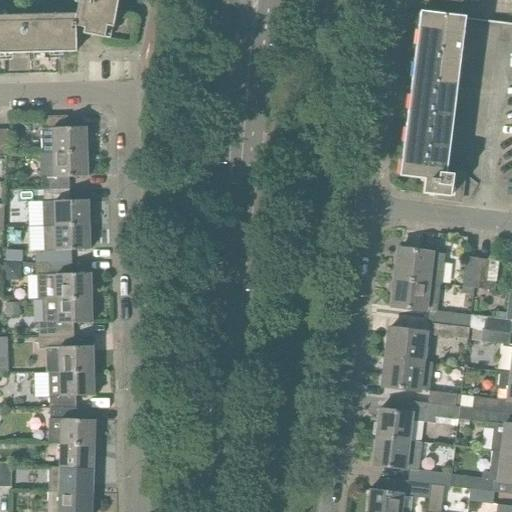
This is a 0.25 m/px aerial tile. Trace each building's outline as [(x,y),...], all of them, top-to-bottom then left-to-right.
[(112,28),(117,0),(78,0),(76,15),(0,16),(0,55),(76,53),(75,21),(85,23),(82,35),(104,39),(106,27),(112,28)] [(445,174),(446,171),(456,84),(412,78),(400,177),(425,180),(423,195),(451,198),(454,175),(445,174)] [(52,154),(85,153),(87,153),(87,151),(85,151),(85,129),(86,129),(86,127),(67,128),(67,116),(40,117),(41,130),(51,130),(52,154)] [(0,157),(8,157),(8,131),(0,130),(0,157)] [(43,191),(69,190),(68,178),(88,177),(87,175),(86,175),(85,153),(52,154),(52,178),(42,178),(43,191)] [(54,227),(87,226),(89,226),(89,224),(87,225),(87,202),(88,202),(88,201),(69,201),(69,190),(43,191),(43,228),(54,227)] [(35,264),(71,263),(70,251),(90,250),(90,248),(88,249),(87,226),(54,227),(55,251),(35,252),(35,264)] [(427,283),(440,285),(443,255),(398,249),(395,279),(427,283)] [(462,287),(478,289),(482,260),(466,258),(462,287)] [(495,285),(498,262),(482,260),(478,289),(494,291),(495,285)] [(56,300),(90,299),(91,299),(91,298),(89,298),(89,275),(90,275),(90,274),(71,274),(71,263),(35,264),(36,276),(55,276),(56,300)] [(391,307),(424,311),(427,283),(395,279),(391,307)] [(511,322),(511,293),(509,293),(506,320),(487,318),(486,331),(510,334),(511,322)] [(38,337),(73,336),(73,324),(92,323),(92,322),(90,322),(90,299),(56,300),(42,300),(43,325),(38,325),(38,337)] [(471,316),(434,312),(429,311),(429,312),(427,323),(432,324),(469,328),(471,316)] [(472,329),(481,330),(486,331),(487,318),(471,316),(469,328),(472,329)] [(468,340),(469,328),(432,324),(431,335),(459,339),(468,340)] [(386,358),(425,363),(428,334),(389,329),(386,358)] [(486,331),(481,330),(480,342),(509,346),(510,334),(486,331)] [(48,373),(92,372),(93,372),(93,371),(92,371),(91,348),(93,348),(93,347),(73,347),(73,336),(38,337),(38,350),(48,350),(48,373)] [(421,392),(423,379),(430,380),(432,364),(425,363),(386,358),(382,387),(421,392)] [(49,409),(75,409),(75,397),(94,396),(94,395),(92,395),(92,372),(48,373),(49,409)] [(507,390),(505,401),(511,402),(511,374),(509,374),(500,372),(498,389),(507,390)] [(428,404),(459,408),(461,396),(429,392),(428,404)] [(499,401),(473,397),(472,409),(497,412),(499,401)] [(375,438),(410,442),(413,421),(435,424),(435,418),(458,421),(458,420),(459,408),(428,404),(412,402),(411,414),(379,410),(375,438)] [(488,423),(496,424),(497,412),(472,409),(459,408),(458,420),(488,423)] [(59,445),(93,447),(94,447),(94,445),(93,445),(93,423),(95,423),(95,421),(75,420),(75,409),(49,409),(50,420),(49,420),(48,445),(59,445)] [(511,424),(502,423),(501,438),(492,437),(490,452),(491,453),(511,454),(511,424)] [(372,466),(407,470),(408,460),(418,461),(420,443),(410,442),(375,438),(372,466)] [(58,468),(92,471),(93,471),(93,469),(92,469),(93,447),(59,445),(58,468)] [(490,468),(497,469),(495,483),(511,484),(511,454),(491,453),(490,468)] [(0,464),(0,487),(10,488),(11,464),(0,464)] [(48,493),(91,495),(93,495),(93,493),(91,493),(92,471),(58,468),(47,468),(48,493)] [(417,471),(409,470),(407,482),(430,485),(444,487),(450,488),(451,475),(417,471)] [(491,482),(492,480),(481,479),(451,475),(450,488),(470,490),(490,493),(491,482)] [(401,511),(404,497),(429,500),(430,485),(407,482),(391,480),(390,492),(370,490),(367,511),(401,511)] [(440,511),(444,487),(430,485),(429,500),(427,511),(440,511)] [(469,502),(493,505),(494,493),(490,493),(470,490),(469,502)] [(90,511),(91,495),(48,493),(48,511),(90,511)]
